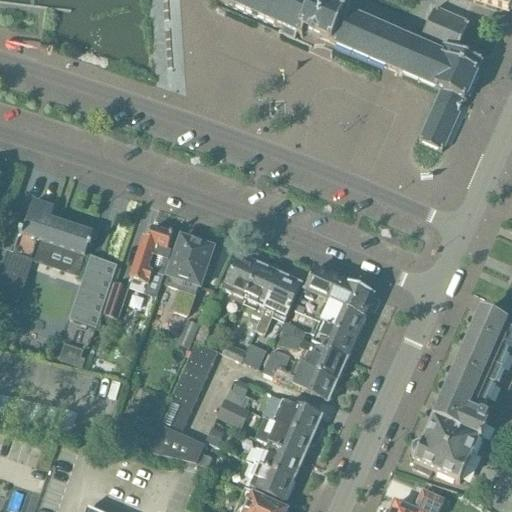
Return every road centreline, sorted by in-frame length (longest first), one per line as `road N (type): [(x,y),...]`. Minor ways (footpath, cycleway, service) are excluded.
road 1 (residential): [(459,232),(0,67)]
road 2 (residential): [(0,133),(434,291)]
road 3 (tertiary): [(434,291),(337,511)]
road 4 (tertiary): [(511,112),(459,232)]
